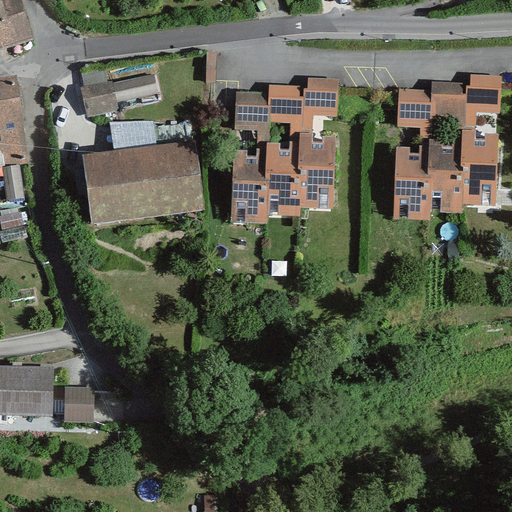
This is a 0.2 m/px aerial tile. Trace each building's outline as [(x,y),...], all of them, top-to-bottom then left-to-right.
[(0,0),(0,48),(32,39),(21,0),(0,0)] [(83,82),(88,110),(123,107),(117,78),(83,82)] [(437,94),(405,93),(403,123),(425,124),(425,135),(433,136),(434,116),(460,117),(459,126),(475,127),(476,109),(502,111),(503,80),(475,78),(475,89),(438,87),(437,94)] [(15,82),(0,85),(0,146),(6,145),(9,157),(30,153),(15,82)] [(273,99),(241,97),(239,127),(261,129),(260,139),(269,140),(270,120),(295,121),(295,130),(311,131),(312,114),(337,115),(339,84),(311,82),(310,93),(273,91),(273,99)] [(336,140),(301,138),(301,147),(271,146),(270,155),(240,153),(237,218),(270,220),(272,192),(286,193),(284,212),(303,213),(303,200),(333,202),(336,140)] [(495,140),(460,138),(459,147),(429,145),(429,154),(399,153),(395,218),(428,220),(430,191),(444,192),(443,211),(461,212),(462,200),(491,202),(495,140)] [(194,145),(90,158),(98,219),(201,207),(194,145)] [(53,372),(0,369),(0,414),(52,416),(53,372)] [(65,387),(66,423),(94,422),(95,388),(65,387)]
